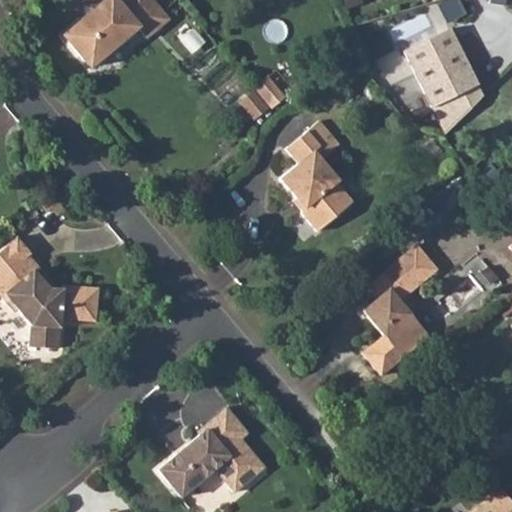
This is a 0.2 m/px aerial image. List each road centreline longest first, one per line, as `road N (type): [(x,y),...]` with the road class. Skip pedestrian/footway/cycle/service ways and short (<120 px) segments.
road 1 (residential): [(0,65),(207,311)]
road 2 (residential): [(207,311),(26,472)]
road 3 (residential): [(207,311),(302,422)]
